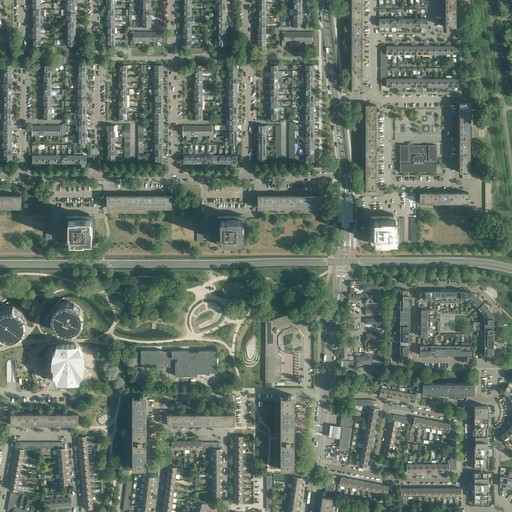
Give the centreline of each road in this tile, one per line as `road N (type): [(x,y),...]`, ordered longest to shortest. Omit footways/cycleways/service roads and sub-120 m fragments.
road 1 (residential): [(416,361),(499,360),(498,311),(479,289),(415,286)]
road 2 (tertiary): [(327,375),(343,261),(344,175)]
road 3 (residential): [(387,181),(446,181),(446,99),(387,98)]
road 4 (residential): [(172,176),(172,0)]
road 5 (residential): [(247,175),(246,0)]
road 6 (residential): [(95,175),(95,0)]
road 7 (residential): [(20,174),(21,0)]
road 8 (residential): [(171,394),(325,390)]
road 9 (residential): [(372,475),(386,404),(463,418)]
road 10 (residential): [(76,511),(70,434),(10,432)]
